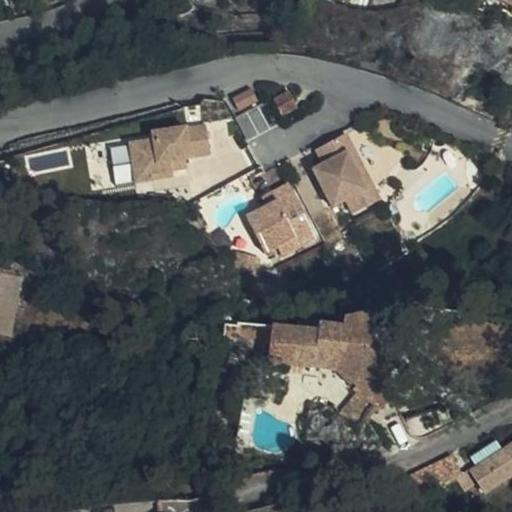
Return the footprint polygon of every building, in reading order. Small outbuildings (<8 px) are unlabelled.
[(147,136),(126,139),(134,182),(172,176),(172,170),(186,168),(185,157),(209,154),(204,123),(256,99),(250,88),(232,96),(187,125),(184,121),(148,126),(147,136)] [(345,133),(312,149),(319,160),(310,167),(333,207),(345,203),(352,215),(381,200),(345,133)] [(284,181),(259,194),(264,205),(244,213),(265,254),(277,248),(283,258),(316,240),(284,181)] [(0,332),(14,335),(25,275),(0,270),(0,332)] [(324,327),(270,328),(267,370),(288,367),(336,372),(359,393),(376,410),(398,398),(387,373),(392,370),(375,339),(369,342),(373,315),(350,315),(351,320),(324,321),(324,327)] [(376,410),(359,393),(339,414),(357,431),(376,410)] [(391,453),(434,432),(422,407),(379,428),(391,453)] [(477,499),(511,478),(511,446),(463,475),(477,499)] [(393,482),(388,482),(400,504),(446,480),(436,461),(403,478),(393,482)] [(332,511),(328,499),(300,508),(301,511),(332,511)]
